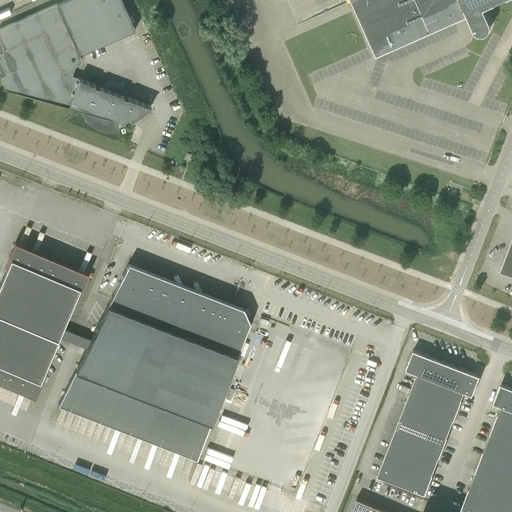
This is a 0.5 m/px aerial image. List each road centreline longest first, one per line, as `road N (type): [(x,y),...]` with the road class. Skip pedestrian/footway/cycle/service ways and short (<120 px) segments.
road 1 (residential): [(444,325),(0,153)]
road 2 (residential): [(444,325),(511,148)]
road 3 (unknown): [(262,511),(271,479),(261,437),(292,337)]
